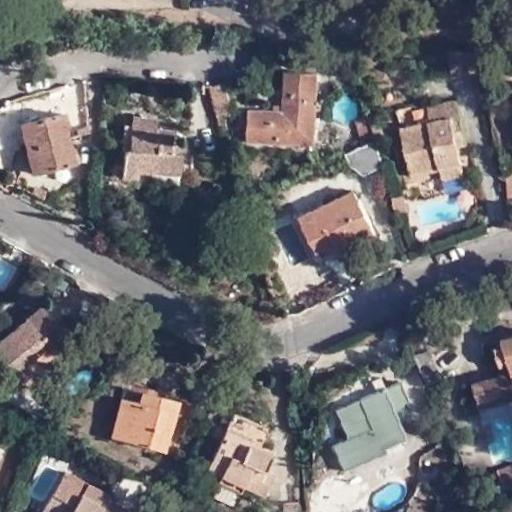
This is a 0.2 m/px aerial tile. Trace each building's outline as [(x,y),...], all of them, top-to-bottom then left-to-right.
[(479,49),(476,37),(445,35),(447,46),(478,49),(479,49)] [(480,56),(479,49),(478,49),(447,46),(450,61),(480,56)] [(250,133),(316,136),(320,64),(287,62),(285,102),(252,101),(250,133)] [(232,74),(213,78),(220,107),(239,102),(232,74)] [(411,163),(439,157),(461,151),(455,125),(459,123),(455,107),(461,105),(456,87),(427,93),(430,109),(401,117),(411,163)] [(210,91),(192,93),(195,120),(213,118),(210,91)] [(74,151),(60,99),(22,109),(35,162),(74,151)] [(378,102),(369,105),(378,131),(387,128),(378,102)] [(378,131),(369,105),(354,111),(364,134),(378,131)] [(120,167),(137,168),(137,162),(151,163),(152,157),(181,159),(184,137),(173,135),(174,123),(156,121),(157,110),(131,108),(128,141),(123,141),(120,167)] [(378,131),(351,143),(355,158),(364,167),(386,159),(378,131)] [(461,151),(439,157),(442,167),(463,162),(461,151)] [(326,252),(381,229),(364,185),(307,208),(326,252)] [(406,185),(395,188),(399,201),(410,197),(406,185)] [(39,327),(46,335),(49,339),(63,326),(37,297),(0,327),(0,350),(10,362),(23,376),(41,362),(29,349),(21,342),(39,327)] [(511,320),(497,325),(506,360),(470,371),(475,395),(511,386),(511,385),(511,381),(511,380),(511,320)] [(29,349),(46,335),(39,327),(21,342),(29,349)] [(10,362),(0,350),(0,361),(5,366),(10,362)] [(130,409),(124,435),(167,447),(183,394),(160,387),(161,382),(148,378),(146,385),(126,378),(118,405),(130,409)] [(419,411),(409,384),(367,399),(378,425),(338,440),(345,462),(388,446),(387,442),(410,433),(404,417),(419,411)] [(110,431),(124,435),(130,409),(118,405),(110,431)] [(220,467),(248,478),(253,470),(270,477),(279,458),(267,452),(271,443),(257,436),(264,424),(232,409),(211,457),(223,461),(220,467)] [(511,470),(511,450),(496,456),(501,474),(511,470)] [(47,495),(56,472),(42,466),(32,489),(47,495)] [(130,511),(108,500),(109,497),(66,472),(46,508),(51,511),(62,511),(72,496),(77,498),(69,511),(130,511)]
